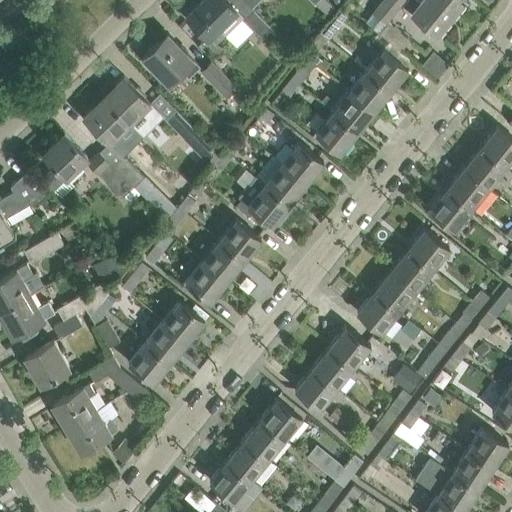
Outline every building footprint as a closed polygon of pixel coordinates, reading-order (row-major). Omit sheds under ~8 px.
[(200,0),(186,14),(209,37),(216,44),(225,34),(242,18),(244,16),(238,9),(228,0),(200,0)] [(244,0),(228,0),(238,9),(244,16),(242,18),(244,19),(254,29),(262,38),(273,28),(254,9),(253,8),(244,0)] [(244,0),(253,8),(260,0),(309,0),(314,4),(316,3),(328,15),(336,6),(329,1),(329,0),(244,0)] [(381,0),(366,19),(380,30),(403,0),(381,0)] [(464,0),(420,0),(405,0),(403,4),(438,32),(464,0)] [(329,19),(320,30),(329,38),(338,26),(348,14),(339,9),(330,20),(329,19)] [(388,22),(380,33),(401,50),(409,39),(388,22)] [(320,30),(311,41),(320,49),(329,38),(320,30)] [(200,66),(168,32),(142,56),(169,84),(183,70),(189,76),(200,66)] [(384,48),(367,69),(391,88),(408,67),(384,48)] [(212,61),(202,71),(226,96),(236,86),(212,61)] [(309,72),(303,67),(301,65),(292,77),(300,83),(309,72)] [(391,88),(367,69),(350,90),(375,109),(391,88)] [(103,94),(130,121),(144,136),(156,125),(151,120),(160,111),(124,74),(103,94)] [(300,83),(292,77),(283,88),(291,94),(300,83)] [(375,109),(350,90),(334,110),(358,130),(375,109)] [(130,121),(103,94),(83,114),(119,151),(128,142),(119,133),(130,121)] [(266,125),(275,112),(266,106),(257,118),(266,125)] [(193,128),(175,109),(165,119),(183,138),(193,128)] [(358,130),(334,110),(317,131),(341,151),(358,130)] [(511,155),(511,135),(498,124),(481,145),(505,164),(511,155)] [(41,176),(40,177),(49,186),(53,190),(67,177),(71,181),(84,169),(79,164),(88,156),(65,132),(43,153),(54,164),(41,176)] [(241,144),(239,142),(233,138),(224,149),(232,156),(241,144)] [(299,140),(282,161),(307,181),(324,160),(299,140)] [(210,144),(202,152),(212,162),(214,160),(215,161),(221,153),(210,144)] [(488,185),(505,164),(481,145),(464,165),(488,185)] [(224,167),(232,156),(224,149),(221,153),(215,161),(224,167)] [(138,190),(115,167),(98,151),(87,162),(109,185),(121,197),(127,191),(131,196),(138,190)] [(144,176),(125,157),(115,167),(138,190),(145,183),(141,178),(144,176)] [(307,181),(282,161),(265,182),(290,202),(307,181)] [(471,206),(488,185),(464,165),(447,186),(471,206)] [(0,242),(4,240),(1,236),(13,229),(7,217),(15,212),(39,197),(49,186),(40,177),(41,176),(31,166),(30,166),(11,185),(13,190),(0,196),(0,242)] [(256,174),(239,195),(248,203),(273,223),(290,202),(265,182),(256,174)] [(454,227),(471,206),(447,186),(430,207),(454,227)] [(188,194),(179,205),(187,211),(196,200),(188,194)] [(169,233),(187,211),(179,205),(162,227),(166,230),(169,233)] [(61,212),(31,227),(38,240),(68,225),(61,212)] [(237,217),(220,238),(245,258),(261,237),(237,217)] [(449,246),(425,226),(408,247),(433,267),(449,246)] [(174,237),(169,233),(166,230),(146,255),(154,261),(174,237)] [(56,232),(24,250),(31,262),(63,243),(56,232)] [(245,258),(220,238),(203,259),(228,279),(245,258)] [(416,288),(433,267),(408,247),(391,268),(416,288)] [(112,251),(92,262),(103,282),(123,270),(112,251)] [(228,279),(203,259),(186,280),(211,300),(228,279)] [(138,282),(151,266),(142,260),(129,276),(138,282)] [(26,262),(0,276),(0,309),(30,292),(45,284),(37,271),(33,274),(26,262)] [(399,309),(416,288),(391,268),(374,289),(399,309)] [(102,300),(109,291),(108,291),(102,281),(57,307),(64,319),(76,312),(86,306),(89,314),(90,315),(102,300)] [(497,315),(511,296),(511,287),(508,284),(489,308),(497,315)] [(481,288),(472,300),(480,306),(490,294),(481,288)] [(382,330),(399,309),(374,289),(357,310),(382,330)] [(117,297),(109,291),(102,300),(110,305),(117,297)] [(37,306),(30,292),(0,309),(0,311),(13,335),(54,311),(48,300),(37,306)] [(181,298),(163,319),(188,339),(205,318),(181,298)] [(104,314),(110,305),(102,300),(90,315),(97,322),(109,345),(120,338),(107,317),(104,314)] [(413,337),(429,316),(409,300),(393,322),(413,337)] [(465,308),(462,312),(469,319),(480,306),(472,300),(465,308)] [(487,328),(497,315),(489,308),(478,321),(487,328)] [(75,313),(54,326),(60,337),(82,324),(75,313)] [(188,339),(163,319),(146,340),(171,360),(188,339)] [(449,328),(433,349),(440,355),(457,335),(463,327),(455,321),(449,328)] [(371,344),(346,324),(329,345),(354,365),(371,344)] [(53,339),(24,355),(40,383),(69,367),(53,339)] [(171,360),(146,340),(129,361),(154,381),(171,360)] [(472,347),(463,340),(454,351),(462,358),(472,347)] [(337,386),(354,365),(329,345),(312,366),(337,386)] [(438,359),(440,355),(433,349),(417,369),(425,376),(438,359)] [(453,369),(462,358),(454,351),(445,363),(432,379),(439,386),(446,391),(458,373),(453,369)] [(107,373),(115,379),(123,369),(120,366),(113,355),(88,369),(94,380),(107,373)] [(404,362),(393,377),(410,390),(421,375),(404,362)] [(320,407),(337,386),(312,366),(295,386),(320,407)] [(148,388),(123,369),(115,379),(139,398),(148,388)] [(89,381),(52,403),(66,426),(97,408),(89,396),(95,392),(89,381)] [(403,405),(412,394),(403,386),(395,398),(403,405)] [(511,390),(507,387),(492,410),(511,423),(511,390)] [(302,415),(278,395),(261,416),(286,436),(302,415)] [(395,417),(403,405),(395,398),(386,410),(395,417)] [(418,398),(410,408),(419,415),(427,405),(418,398)] [(336,407),(329,416),(341,426),(348,417),(336,407)] [(117,427),(110,416),(104,420),(97,408),(66,426),(80,449),(117,427)] [(401,420),(394,429),(410,441),(417,446),(424,437),(416,432),(425,420),(419,416),(419,415),(410,408),(401,420)] [(269,457),(286,436),(261,416),(244,437),(269,457)] [(379,438),(388,426),(379,419),(370,430),(379,438)] [(482,425),(467,447),(494,465),(508,442),(482,425)] [(410,441),(394,429),(378,451),(387,458),(400,440),(406,445),(410,441)] [(252,478),(269,457),(244,437),(227,458),(252,478)] [(134,449),(123,440),(112,452),(123,462),(134,449)] [(315,442),(306,455),(336,477),(335,478),(343,484),(363,458),(355,452),(346,465),(315,442)] [(479,487),(494,465),(467,447),(452,469),(479,487)] [(373,476),(387,458),(378,451),(358,477),(367,484),(367,483),(375,489),(380,482),(373,476)] [(452,469),(430,455),(416,477),(438,491),(437,492),(464,509),(479,487),(452,469)] [(235,499),(252,478),(227,458),(210,479),(235,499)] [(335,478),(319,500),(327,506),(343,484),(335,478)] [(355,483),(349,490),(357,497),(363,489),(355,483)] [(462,511),(464,509),(437,492),(423,511),(462,511)] [(228,511),(211,498),(203,509),(206,511),(228,511)] [(345,511),(352,504),(343,498),(333,511),(334,511),(345,511)] [(319,500),(310,511),(322,511),(327,506),(319,500)]
